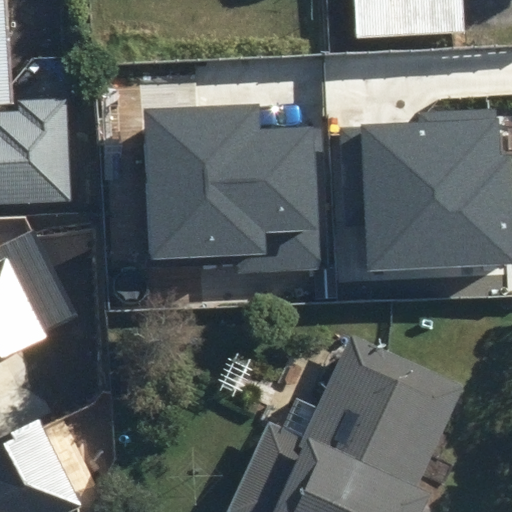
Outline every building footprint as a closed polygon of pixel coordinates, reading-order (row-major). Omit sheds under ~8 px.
[(0,0),(0,231),(72,229),(67,95),(13,97),(9,0),(0,0)] [(453,48),(450,0),(340,0),(343,53),(453,48)] [(321,271),(319,129),(258,129),(257,104),(144,108),(150,274),(321,271)] [(484,279),(482,109),(338,111),(341,281),(484,279)] [(0,354),(46,331),(6,252),(0,254),(0,354)] [(452,394),(338,342),(292,444),(263,431),(225,511),(405,511),(409,504),(403,501),(452,394)] [(41,425),(0,445),(0,511),(66,511),(82,504),(41,425)]
